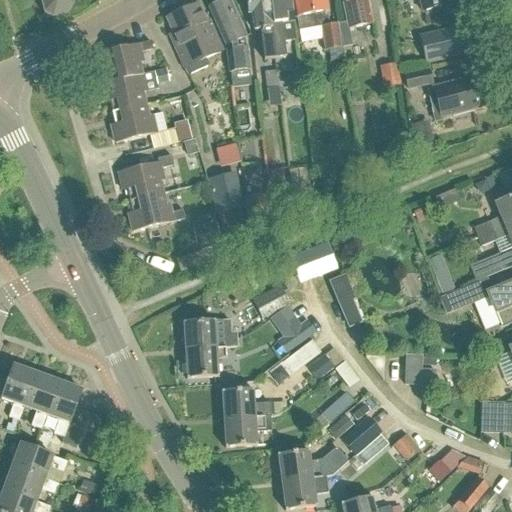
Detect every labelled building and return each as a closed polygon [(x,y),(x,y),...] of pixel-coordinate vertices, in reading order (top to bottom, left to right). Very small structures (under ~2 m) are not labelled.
[(41,0),(44,14),(53,19),(69,15),(75,7),(73,0),(41,0)] [(263,63),(274,62),(269,18),(270,16),(267,0),(247,0),(244,0),(246,17),(248,17),(249,25),(252,25),(253,34),(260,33),(263,63)] [(267,0),(270,16),(269,18),(274,62),(284,61),(282,44),(294,42),(292,25),(288,0),(267,0)] [(290,0),(294,21),(295,20),(298,33),(318,30),(323,53),(341,50),(337,25),(326,27),(324,15),(325,15),(322,0),(290,0)] [(345,0),(346,5),(342,6),(348,31),(371,26),(366,1),(370,0),(345,0)] [(445,9),(443,0),(418,0),(422,14),(445,9)] [(225,49),(228,75),(249,73),(245,50),(236,51),(235,44),(245,40),(228,1),(207,10),(225,49)] [(196,6),(165,20),(173,39),(169,41),(183,72),(185,77),(199,70),(205,68),(207,62),(206,59),(221,53),(208,24),(205,25),(196,6)] [(388,8),(390,31),(398,30),(397,7),(388,8)] [(426,67),(463,59),(456,29),(419,37),(426,67)] [(105,74),(108,85),(141,77),(138,66),(142,65),(140,55),(152,52),(149,44),(97,57),(101,74),(105,74)] [(400,87),(396,67),(379,70),(382,90),(400,87)] [(108,85),(101,87),(105,105),(109,104),(111,116),(144,107),(140,91),(169,83),(166,71),(162,72),(153,75),(141,77),(108,85)] [(407,93),(433,87),(430,72),(404,78),(407,93)] [(276,74),(265,75),(267,93),(278,92),(276,74)] [(480,76),(427,91),(436,124),(453,119),(452,117),(488,107),(480,76)] [(144,107),(111,116),(114,127),(110,128),(115,146),(165,134),(161,116),(147,119),(144,107)] [(173,126),(177,145),(190,142),(186,123),(173,126)] [(431,137),(414,142),(418,155),(435,151),(431,137)] [(193,143),(183,146),(187,159),(197,156),(193,143)] [(403,147),(377,151),(380,171),(405,167),(403,147)] [(233,148),(224,150),(228,167),(237,165),(233,148)] [(126,192),(129,204),(162,196),(159,184),(163,183),(160,172),(173,169),(170,158),(156,162),(157,166),(118,175),(122,193),(126,192)] [(355,171),(339,173),(341,192),(358,190),(355,171)] [(235,174),(206,181),(215,217),(217,217),(240,211),(244,210),(235,174)] [(497,190),(491,178),(484,181),(490,194),(497,190)] [(308,189),(289,191),(292,210),(310,208),(310,207),(308,189)] [(162,196),(129,204),(132,216),(128,217),(132,235),(185,222),(182,213),(171,216),(169,207),(165,208),(162,196)] [(268,227),(265,198),(244,200),(247,230),(268,227)] [(477,240),(511,225),(511,198),(494,206),(500,220),(473,231),(477,240)] [(240,211),(217,217),(222,235),(245,230),(240,211)] [(424,222),(420,211),(413,214),(417,225),(424,222)] [(215,225),(192,231),(196,247),(199,246),(206,245),(219,241),(215,225)] [(511,225),(477,240),(481,249),(495,243),(501,257),(511,252),(511,225)] [(439,257),(427,263),(433,275),(444,270),(439,257)] [(498,259),(469,271),(475,285),(504,273),(498,259)] [(348,331),(362,325),(353,303),(356,302),(345,277),(328,284),(348,331)] [(511,285),(492,294),(488,282),(459,294),(441,302),(447,316),(464,308),(488,299),(500,329),(511,324),(511,285)] [(287,308),(270,321),(284,340),(301,328),(287,308)] [(185,354),(226,351),(237,351),(236,336),(230,337),(229,322),(183,326),(185,354)] [(286,356),(316,335),(307,323),(301,328),(284,340),(278,344),(286,356)] [(292,378),(321,355),(312,343),(283,366),(292,378)] [(226,351),(185,354),(187,382),(218,380),(217,361),(226,360),(226,351)] [(307,370),(318,383),(334,370),(324,357),(307,370)] [(436,390),(436,373),(422,373),(422,359),(406,358),(405,389),(436,390)] [(24,409),(36,377),(13,369),(1,401),(14,406),(9,420),(19,423),(24,409)] [(36,377),(24,409),(37,414),(32,428),(42,432),(47,418),(59,386),(36,377)] [(59,386),(47,418),(60,423),(54,437),(64,441),(62,446),(76,451),(84,431),(70,426),(82,394),(59,386)] [(283,405),(270,406),(254,407),(253,393),(222,395),(223,423),(271,420),(284,412),(283,405)] [(330,426),(354,404),(346,395),(321,416),(330,426)] [(505,437),(506,406),(481,405),(480,437),(505,437)] [(369,417),(343,439),(356,454),(382,432),(369,417)] [(345,419),(327,433),(335,443),(353,429),(345,419)] [(271,420),(223,423),(225,451),(256,449),(256,435),(271,434),(271,420)] [(14,436),(18,424),(13,423),(12,427),(8,426),(6,434),(14,436)] [(364,468),(388,447),(381,438),(356,459),(364,468)] [(419,454),(405,438),(392,449),(406,465),(419,454)] [(12,469),(46,482),(50,470),(63,475),(67,465),(53,460),(54,459),(21,447),(12,469)] [(309,454),(278,458),(282,486),(322,480),(324,480),(330,479),(346,464),(335,451),(321,462),(310,464),(309,454)] [(465,473),(485,478),(490,463),(469,457),(465,473)] [(428,472),(440,484),(451,473),(439,461),(428,472)] [(4,492),(37,504),(41,492),(55,497),(59,487),(45,482),(46,482),(12,469),(4,492)] [(322,480),(282,486),(285,511),(298,511),(316,510),(314,496),(327,495),(324,480),(322,480)] [(469,511),(487,490),(476,481),(458,503),(469,511)] [(84,484),(81,492),(88,495),(91,488),(91,487),(84,484)] [(93,490),(90,496),(99,500),(102,492),(94,488),(93,490)] [(0,502),(0,511),(49,511),(51,510),(37,504),(4,492),(0,502)] [(477,511),(491,511),(500,501),(489,492),(474,510),(477,511)] [(82,499),(77,511),(91,511),(95,504),(82,499)] [(342,511),(390,511),(390,509),(377,511),(374,511),(371,499),(341,506),(342,511)]
